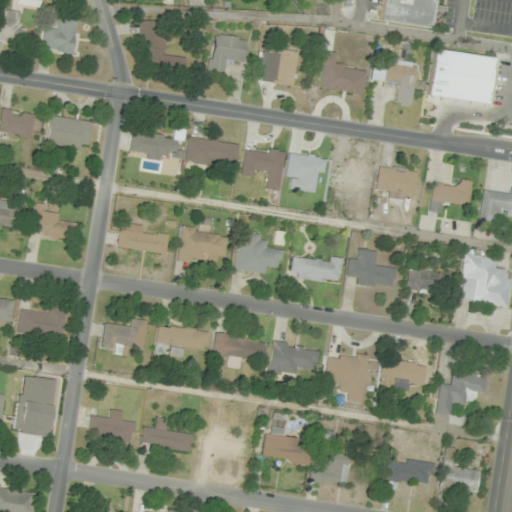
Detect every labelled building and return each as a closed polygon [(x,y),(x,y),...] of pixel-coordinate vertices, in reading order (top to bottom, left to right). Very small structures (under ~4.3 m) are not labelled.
[(16,0),(15,3),(37,8),(38,0),(16,0)] [(381,0),(379,18),(380,20),(427,26),(430,0),(381,0)] [(25,24),(16,23),(17,12),(0,10),(0,39),(22,42),(25,24)] [(41,49),(71,53),(76,18),(56,15),(54,28),(44,26),(41,49)] [(132,23),(132,33),(140,33),(140,64),(160,64),(160,23),(132,23)] [(223,76),(225,61),(242,64),(245,38),(211,33),(205,73),(223,76)] [(297,49),(262,45),(257,82),(292,87),(297,49)] [(361,95),(365,69),(335,64),(336,52),(321,50),(315,88),(361,95)] [(410,106),(416,63),(385,59),(381,89),(395,91),(393,104),(410,106)] [(511,93),(505,93),(506,89),(484,86),(481,117),(511,120),(511,93)] [(31,112),(0,111),(0,134),(31,135),(31,112)] [(91,121),(48,116),(45,144),(87,149),(91,121)] [(127,155),(159,160),(160,154),(169,155),(172,138),(131,131),(127,155)] [(235,166),(237,142),(187,136),(185,160),(235,166)] [(278,190),(284,152),(243,146),(239,174),(253,176),(254,168),(267,170),(264,188),(278,190)] [(324,156),(287,152),(284,179),(292,179),(291,189),(312,192),(314,173),(322,174),(324,156)] [(366,166),(334,160),(330,185),(362,190),(366,166)] [(401,205),(402,196),(413,198),(416,170),(376,166),(374,188),(385,190),(384,203),(401,205)] [(467,207),(470,181),(453,179),(452,186),(431,183),(427,212),(437,213),(438,203),(467,207)] [(509,195),(480,191),(476,222),(495,225),(497,215),(511,216),(511,187),(510,187),(509,195)] [(56,220),(58,206),(34,201),(28,233),(70,241),(73,223),(56,220)] [(22,205),(0,202),(0,226),(18,229),(22,205)] [(167,231),(118,225),(115,248),(165,254),(167,231)] [(180,227),(176,257),(223,263),(226,233),(180,227)] [(267,274),(269,265),(279,267),(282,247),(259,243),(260,234),(237,230),(232,269),(267,274)] [(354,284),(392,289),(395,267),(375,264),(377,251),(358,248),(357,259),(348,257),(346,275),(355,276),(354,284)] [(338,283),(341,259),(291,253),(288,277),(338,283)] [(505,307),(510,271),(492,269),(494,258),(462,253),(456,301),(505,307)] [(403,284),(432,296),(440,278),(410,266),(403,284)] [(0,322),(10,323),(12,299),(0,297),(0,322)] [(16,331),(61,339),(66,314),(20,306),(16,331)] [(146,321),(127,318),(125,327),(104,323),(100,343),(141,350),(146,321)] [(207,330),(157,325),(154,352),(162,352),(163,344),(205,349),(207,330)] [(211,354),(262,359),(264,339),(214,333),(211,354)] [(296,367),(314,369),(317,347),(270,342),(267,374),(295,377),(296,367)] [(325,358),(322,385),(344,387),(343,401),(362,403),(367,355),(338,352),(338,360),(325,358)] [(423,384),(426,365),(387,358),(383,379),(392,381),(390,388),(409,391),(411,382),(423,384)] [(439,383),(434,412),(450,414),(452,402),(467,405),(468,391),(483,394),(486,374),(452,369),(449,385),(439,383)] [(49,395),(17,391),(12,425),(44,429),(49,395)] [(86,435),(130,443),(134,423),(121,421),(123,412),(109,410),(108,419),(90,416),(86,435)] [(192,434),(165,430),(166,419),(154,417),(153,427),(143,426),(140,444),(190,452),(192,434)] [(245,459),(247,440),(202,434),(200,454),(245,459)] [(303,464),(307,439),(266,434),(263,459),(303,464)] [(437,489),(475,495),(478,471),(451,466),(454,448),(444,447),(437,489)] [(345,485),(348,455),(329,453),(328,462),(310,461),(308,481),(345,485)] [(384,479),(427,485),(430,463),(387,457),(384,479)] [(30,511),(33,490),(0,487),(0,511),(30,511)]
